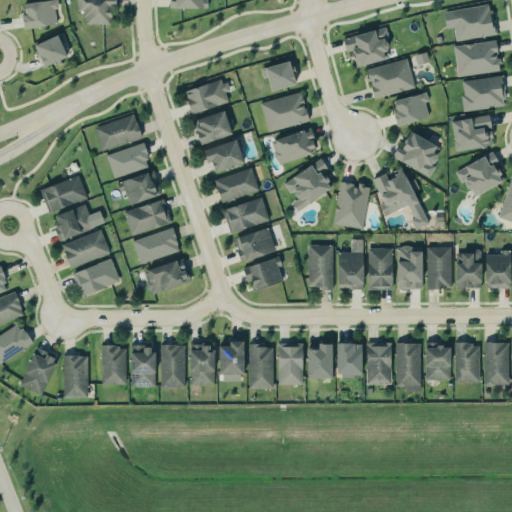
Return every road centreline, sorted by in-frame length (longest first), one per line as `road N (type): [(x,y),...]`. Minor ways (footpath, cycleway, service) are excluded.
road 1 (residential): [(373,0),(189,54),(69,109)]
road 2 (residential): [(140,0),(148,71),(218,300)]
road 3 (residential): [(218,300),(246,321),(511,316)]
road 4 (residential): [(218,300),(180,318),(57,320)]
road 5 (residential): [(350,138),(328,104),(303,0)]
